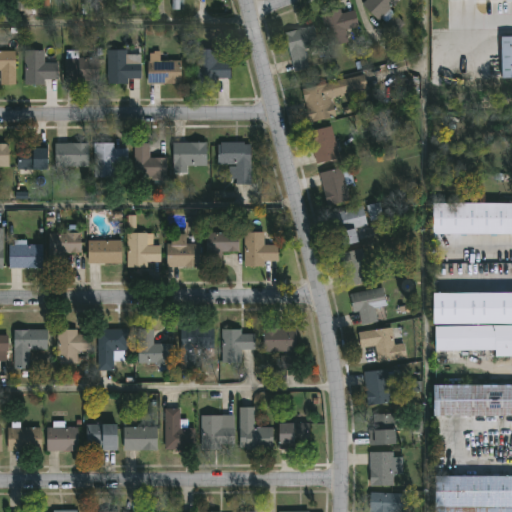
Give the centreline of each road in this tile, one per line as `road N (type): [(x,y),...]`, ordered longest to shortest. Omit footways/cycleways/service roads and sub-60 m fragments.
road 1 (tertiary): [(244,0),(332,370),(337,511)]
road 2 (residential): [(0,486),(339,482)]
road 3 (residential): [(0,303),(182,305),(316,287)]
road 4 (residential): [(0,119),(274,116)]
